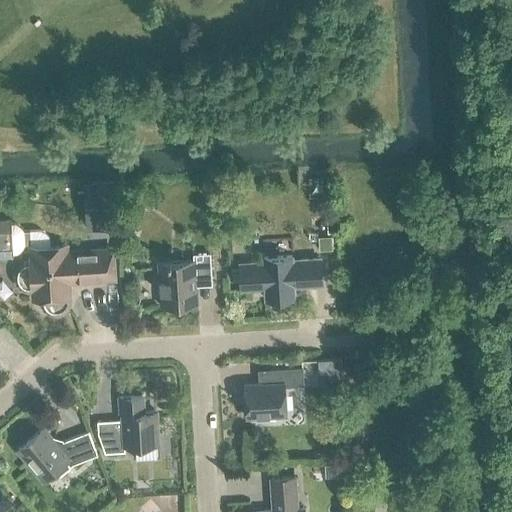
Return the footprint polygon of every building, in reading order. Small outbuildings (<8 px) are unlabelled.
[(114,278),(113,249),(66,252),(66,246),(50,247),(50,245),(49,243),(49,241),(48,239),(48,237),(46,235),(45,234),(43,232),(41,231),(38,230),(23,231),(21,228),(18,225),(14,223),(11,223),(11,221),(0,221),(0,256),(13,256),(13,253),(16,253),(19,251),(22,248),(23,244),(30,244),(31,263),(28,263),(24,264),(20,266),(17,270),(16,274),(16,279),(18,283),(21,286),(25,288),(30,289),(32,289),(33,298),(42,297),(42,300),(43,304),(46,308),(49,311),(54,312),(58,312),(62,310),(66,307),(68,303),(68,298),(68,296),(69,296),(68,284),(64,284),(64,281),(67,277),(79,276),(79,280),(114,278)] [(331,236),(318,236),(319,250),(332,249),(331,236)] [(160,292),(161,306),(197,303),(195,282),(211,281),(210,253),(192,254),(193,260),(158,262),(159,280),(158,280),(158,292),(160,292)] [(265,288),(266,299),(294,297),(293,286),(318,284),(316,259),(292,260),(291,255),(263,257),(263,262),(249,263),(251,288),(265,288)] [(269,369),(270,383),(244,384),(246,416),(286,414),(284,386),(303,385),(302,367),(269,369)] [(124,446),(158,444),(156,411),(143,412),(142,395),(119,396),(120,414),(122,414),(122,419),(97,421),(97,433),(104,453),(125,451),(124,446)] [(72,464),(86,458),(77,435),(58,442),(54,441),(43,428),(17,449),(43,480),(54,471),(56,473),(61,474),(72,464)] [(341,464),(325,464),(325,476),(341,476),(341,464)] [(255,511),(303,511),(303,508),(296,508),(294,476),(270,478),(272,510),(255,511)] [(0,511),(12,501),(0,487),(0,511)]
